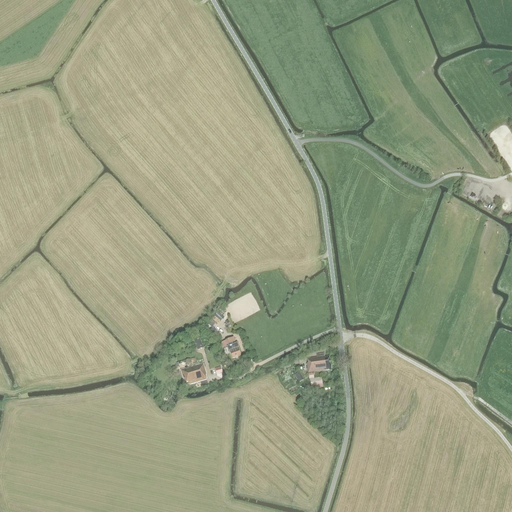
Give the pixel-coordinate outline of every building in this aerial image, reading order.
[(210,319),(205,326),(210,330),(215,323),(210,319)] [(217,340),(220,337),(212,329),(209,331),(217,340)] [(199,337),(193,339),(198,350),(204,348),(199,337)] [(234,338),(222,342),(224,348),(228,347),(236,344),(235,343),(236,343),(234,338)] [(228,347),(227,347),(229,352),(230,351),(230,353),(232,359),(240,356),(238,350),(236,344),(228,347)] [(308,376),(309,376),(315,375),(314,372),(331,370),(329,357),(324,358),(324,356),(325,356),(324,353),(321,354),(317,355),(317,358),(307,359),(308,363),(307,364),(308,376)] [(180,370),(185,384),(185,386),(190,385),(207,380),(206,375),(203,364),(180,370)] [(294,375),(299,383),(304,380),(300,372),(294,375)] [(315,376),(315,375),(309,376),(309,379),(310,379),(311,388),(319,387),(319,389),(323,388),(323,386),(321,377),(314,379),(314,376),(315,376)]
